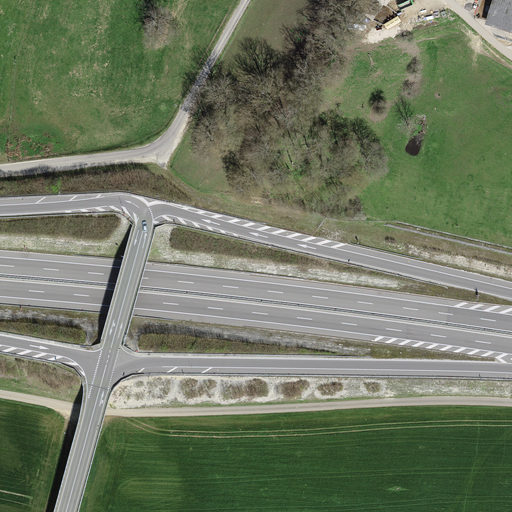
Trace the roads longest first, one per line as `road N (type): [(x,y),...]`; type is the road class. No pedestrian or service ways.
road 1 (motorway): [(0,288),(511,346)]
road 2 (motorway): [(511,323),(0,265)]
road 3 (track): [(0,394),(117,414),(511,403)]
road 4 (motorway): [(106,364),(511,368)]
road 5 (motorway): [(511,292),(167,209),(147,214)]
road 6 (tertiary): [(246,0),(159,145),(0,170)]
road 7 (tertiary): [(147,214),(106,364)]
road 8 (tertiary): [(106,364),(66,511)]
road 9 (motorway): [(147,214),(122,200),(0,209)]
